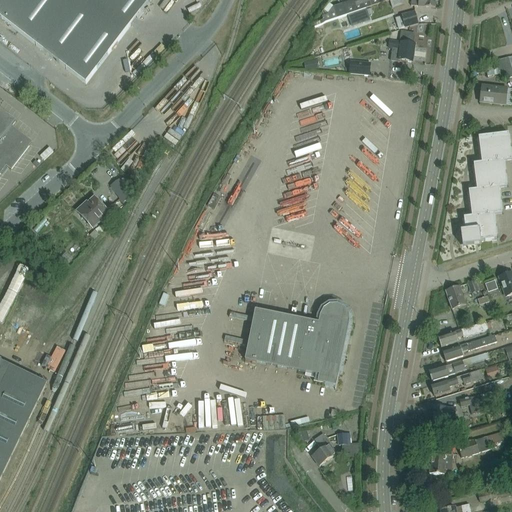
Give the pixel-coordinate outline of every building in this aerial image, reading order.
[(0,0),(0,18),(85,85),(141,12),(150,0),(0,0)] [(370,8),(391,0),(355,0),(334,8),(328,15),(321,17),(323,23),(346,16),(370,8)] [(435,8),(435,0),(412,0),(412,6),(435,8)] [(374,19),(370,8),(346,16),(350,27),(374,19)] [(418,24),(414,12),(413,12),(395,18),(399,29),(418,24)] [(389,41),(388,48),(391,49),(399,50),(398,61),(412,63),(415,45),(412,45),(414,35),(402,33),(401,43),(392,42),(389,41)] [(385,64),(397,64),(397,53),(385,52),(385,64)] [(511,77),(511,71),(508,58),(496,62),(501,81),(511,77)] [(316,61),(304,63),(306,71),(318,69),(316,61)] [(351,63),(350,75),(370,76),(371,64),(351,63)] [(506,89),(505,89),(482,87),(480,104),(504,106),(506,89)] [(365,108),(362,111),(369,118),(372,115),(365,108)] [(0,141),(11,127),(14,123),(0,111),(0,141)] [(32,143),(11,127),(0,141),(0,173),(3,170),(8,174),(32,143)] [(511,161),(508,135),(478,138),(482,164),(473,165),(477,191),(469,192),(472,218),(464,219),(465,232),(460,232),(462,248),(481,245),(481,242),(496,240),(493,216),(502,215),(498,189),(507,188),(503,162),(511,161)] [(360,157),(364,153),(356,145),(352,149),(360,157)] [(373,171),(378,167),(368,157),(364,161),(373,171)] [(134,195),(122,178),(110,186),(122,203),(134,195)] [(220,199),(216,196),(213,195),(207,207),(214,211),(220,199)] [(93,230),(108,215),(94,199),(86,207),(84,205),(77,212),(93,230)] [(511,273),(499,278),(505,298),(511,295),(511,273)] [(480,280),(467,285),(471,293),(483,289),(480,280)] [(466,306),(459,287),(445,292),(452,311),(466,306)] [(487,298),(483,299),(477,301),(479,306),(489,303),(487,298)] [(344,344),(347,329),(349,323),(348,315),(344,309),(337,305),(329,306),(323,310),(320,316),(318,324),(255,311),(245,361),(319,376),(317,383),(313,382),(335,387),(334,391),(335,391),(345,344),(344,344)] [(463,340),(488,332),(486,323),(437,339),(441,349),(458,343),(457,339),(462,337),(463,340)] [(495,336),(442,353),(445,363),(463,357),(461,353),(468,351),(468,352),(497,343),(495,336)] [(488,360),(487,354),(429,372),(432,383),(448,378),(447,375),(446,372),(454,370),(455,374),(464,371),(463,367),(488,360)] [(0,482),(47,385),(32,377),(29,376),(27,375),(19,372),(17,370),(15,369),(2,363),(2,362),(0,361),(0,482)] [(483,380),(481,372),(461,377),(463,384),(464,386),(483,380)] [(461,377),(457,379),(430,387),(433,397),(434,397),(450,392),(449,388),(463,384),(461,377)] [(460,409),(483,402),(481,395),(458,402),(460,409)] [(445,409),(445,408),(434,407),(432,424),(444,425),(444,424),(454,424),(455,410),(445,409)] [(488,446),(507,440),(505,433),(457,447),(461,459),(489,451),(488,446)] [(330,445),(323,435),(314,441),(321,450),(311,457),(318,467),(335,455),(332,450),(330,451),(327,447),(330,445)] [(346,435),(338,436),(339,446),(350,445),(350,441),(346,441),(346,435)] [(453,455),(445,454),(432,453),(431,466),(429,466),(429,475),(451,476),(453,455)] [(511,496),(511,484),(495,489),(495,493),(478,497),(480,504),(511,496)]
